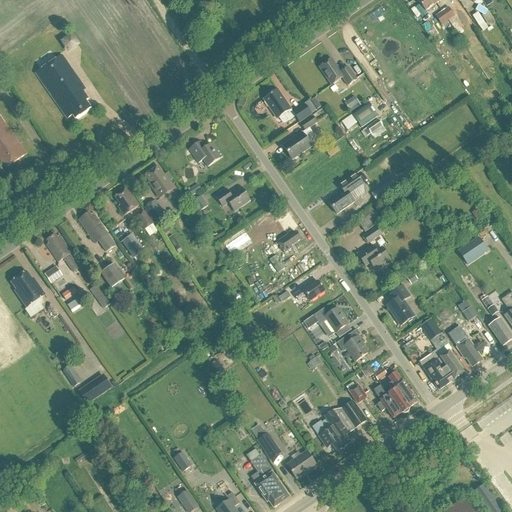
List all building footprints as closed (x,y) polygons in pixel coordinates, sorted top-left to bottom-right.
[(418,0),(417,1),(425,12),(436,5),(433,0),(418,0)] [(452,0),(446,4),(452,13),(459,8),(453,0),(452,0)] [(478,6),(475,11),(485,17),(488,12),(478,6)] [(448,8),(442,13),(448,22),(449,21),(451,23),(454,21),(452,19),(455,17),(448,8)] [(417,11),(412,13),(416,21),(420,19),(417,11)] [(455,14),(462,24),(467,20),(460,11),(455,14)] [(448,22),(442,13),(435,17),(442,26),(443,26),(445,29),(449,26),(447,23),(448,22)] [(432,31),(427,23),(421,27),(427,35),(432,31)] [(71,37),(63,43),(68,52),(77,46),(71,37)] [(88,100),(82,92),(85,90),(62,57),(36,75),(67,120),(72,117),(76,121),(91,110),(86,102),(88,100)] [(331,86),(342,79),(348,87),(357,81),(348,68),(341,73),(332,60),(319,69),(331,86)] [(264,104),(267,107),(269,108),(277,120),(279,118),(282,123),(286,124),(295,117),(299,123),(311,115),(305,106),(293,114),(277,91),(264,100),(265,102),(264,104)] [(250,103),(254,111),(265,105),(260,97),(250,103)] [(343,104),(348,111),(358,104),(353,97),(343,104)] [(378,118),(368,105),(352,116),(361,130),(378,118)] [(0,161),(6,169),(26,155),(0,116),(0,161)] [(313,118),(301,125),(305,132),(283,147),(292,161),(294,160),(295,160),(299,158),(299,156),(311,148),(310,145),(314,142),(315,138),(309,129),(317,124),(313,118)] [(377,121),(366,129),(373,140),(385,133),(377,121)] [(198,164),(203,161),(208,168),(223,158),(214,143),(206,149),(201,142),(189,150),(198,164)] [(158,168),(146,176),(152,185),(151,186),(159,198),(173,188),(169,182),(173,180),(169,175),(164,178),(158,168)] [(343,193),(328,203),(337,215),(354,203),(348,195),(363,185),(356,175),(339,187),(343,193)] [(398,188),(391,179),(372,193),(378,202),(398,188)] [(187,191),(191,197),(200,191),(196,186),(187,191)] [(223,208),(229,204),(235,213),(252,201),(242,188),(231,195),(227,189),(215,197),(223,208)] [(127,190),(115,198),(126,215),(140,206),(133,197),(132,198),(127,190)] [(177,192),(171,195),(174,202),(181,199),(177,192)] [(193,203),(199,213),(208,206),(202,197),(193,203)] [(144,209),(155,225),(166,218),(155,201),(144,209)] [(379,204),(383,210),(389,206),(385,201),(379,204)] [(190,222),(185,210),(176,214),(182,226),(190,222)] [(146,212),(136,219),(144,231),(154,224),(146,212)] [(96,245),(99,242),(106,253),(116,246),(108,236),(109,235),(105,230),(94,214),(92,216),(90,213),(82,219),(84,222),(81,224),(92,239),(96,245)] [(383,235),(378,228),(364,238),(369,245),(383,235)] [(285,254),(293,248),(291,246),(301,240),(296,233),(289,238),(288,236),(275,244),(273,246),(278,252),(282,249),(285,254)] [(59,263),(64,260),(74,273),(80,269),(70,255),(72,254),(60,237),(58,239),(55,235),(47,241),(49,244),(47,246),(59,263)] [(133,235),(121,244),(132,259),(144,251),(133,235)] [(467,267),(488,252),(478,238),(457,253),(467,267)] [(365,268),(370,264),(375,273),(390,262),(381,249),(376,253),(372,247),(358,256),(365,268)] [(95,278),(104,291),(110,287),(112,290),(125,281),(114,265),(95,278)] [(51,285),(62,277),(56,268),(45,276),(51,285)] [(27,273),(12,283),(17,291),(16,292),(27,309),(45,296),(34,280),(32,281),(27,273)] [(417,282),(413,277),(406,282),(410,287),(417,282)] [(318,282),(304,292),(303,290),(294,296),(298,302),(306,297),(310,303),(325,293),(318,282)] [(97,286),(91,291),(95,297),(101,292),(97,286)] [(394,302),(386,307),(400,327),(414,317),(404,302),(410,298),(402,287),(390,295),(394,302)] [(66,301),(77,294),(73,288),(62,296),(66,301)] [(279,298),(282,303),(290,297),(287,293),(279,298)] [(511,293),(501,301),(509,313),(504,317),(511,327),(511,293)] [(492,295),(488,297),(494,307),(498,304),(492,295)] [(106,298),(99,303),(104,309),(110,304),(106,298)] [(487,298),(481,303),(487,311),(493,306),(487,298)] [(72,314),(82,307),(77,300),(67,307),(72,314)] [(499,313),(494,307),(487,311),(493,318),(499,313)] [(461,314),(467,323),(476,317),(470,308),(470,309),(462,314),(461,314)] [(336,309),(329,314),(325,309),(313,317),(320,326),(323,324),(331,335),(333,335),(335,334),(347,326),(336,309)] [(511,337),(499,319),(488,327),(502,347),(511,340),(511,337)] [(430,320),(421,327),(435,348),(445,341),(430,320)] [(457,348),(465,359),(466,359),(472,368),(480,362),(478,359),(480,358),(468,340),(466,342),(462,336),(463,336),(459,331),(450,337),(457,348)] [(313,344),(320,340),(317,335),(311,339),(313,344)] [(343,353),(346,350),(355,363),(367,355),(356,338),(351,342),(347,337),(337,344),(343,353)] [(445,341),(435,348),(437,351),(436,352),(440,358),(448,352),(451,350),(445,341)] [(327,351),(330,356),(335,352),(332,347),(327,351)] [(436,352),(419,363),(424,370),(438,391),(451,383),(436,362),(440,359),(440,358),(436,352)] [(440,359),(436,362),(451,383),(463,374),(448,352),(440,358),(440,359)] [(313,370),(320,365),(315,358),(314,359),(313,356),(308,360),(310,362),(308,363),(309,364),(306,366),(309,370),(312,368),(313,370)] [(358,368),(362,376),(368,373),(364,365),(358,368)] [(81,386),(70,368),(63,372),(74,390),(81,386)] [(378,382),(388,375),(384,370),(374,376),(378,382)] [(401,398),(409,409),(417,403),(402,382),(396,373),(388,379),(391,383),(388,386),(392,392),(386,397),(385,397),(390,404),(392,402),(394,403),(401,398)] [(79,393),(87,405),(110,389),(102,377),(79,393)] [(348,392),(358,405),(367,399),(357,385),(348,392)] [(386,410),(392,420),(401,414),(402,415),(405,415),(408,413),(409,410),(409,409),(401,398),(394,403),(392,402),(390,404),(385,397),(386,397),(380,388),(374,392),(380,401),(381,403),(377,406),(381,413),(386,410)] [(301,411),(307,407),(302,399),(295,403),(301,411)] [(366,422),(358,410),(353,403),(343,409),(348,416),(347,418),(355,429),(366,422)] [(316,434),(319,437),(327,449),(332,445),(337,452),(348,445),(343,438),(348,434),(333,412),(325,418),(332,428),(329,430),(327,427),(323,426),(320,426),(317,428),(316,430),(316,434)] [(259,426),(251,432),(270,460),(280,454),(267,435),(266,436),(259,426)] [(95,471),(81,452),(72,458),(86,478),(95,471)] [(298,459),(287,466),(297,480),(317,467),(307,452),(301,456),(298,453),(295,455),(298,459)] [(173,460),(182,473),(191,467),(182,454),(173,460)] [(272,473),(272,474),(260,456),(250,463),(262,480),(254,485),(267,504),(269,503),(273,509),(289,498),(272,473)] [(471,496),(481,511),(506,511),(488,485),(471,496)] [(218,487),(212,490),(219,500),(224,497),(218,487)] [(179,499),(187,511),(194,511),(199,509),(188,492),(179,499)] [(229,501),(216,510),(217,511),(236,511),(234,508),(239,504),(232,494),(226,498),(229,501)] [(40,498),(37,500),(42,507),(45,504),(40,498)] [(472,511),(465,499),(441,511),(472,511)]
